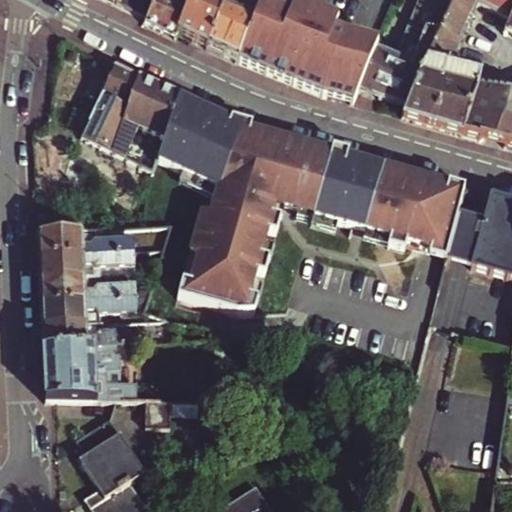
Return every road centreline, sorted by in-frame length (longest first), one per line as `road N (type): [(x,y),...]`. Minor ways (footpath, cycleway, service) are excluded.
road 1 (tertiary): [(43,0),(258,104),(511,178)]
road 2 (residential): [(23,0),(6,136),(17,424),(28,460)]
